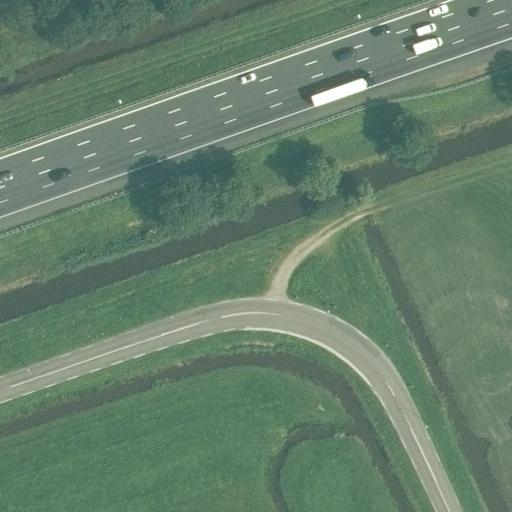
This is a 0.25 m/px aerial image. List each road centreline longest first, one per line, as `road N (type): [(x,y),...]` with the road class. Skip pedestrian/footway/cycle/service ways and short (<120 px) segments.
road 1 (secondary): [(447,511),(377,370),(307,321),(238,314),(0,390)]
road 2 (motorway): [(0,188),(511,10)]
